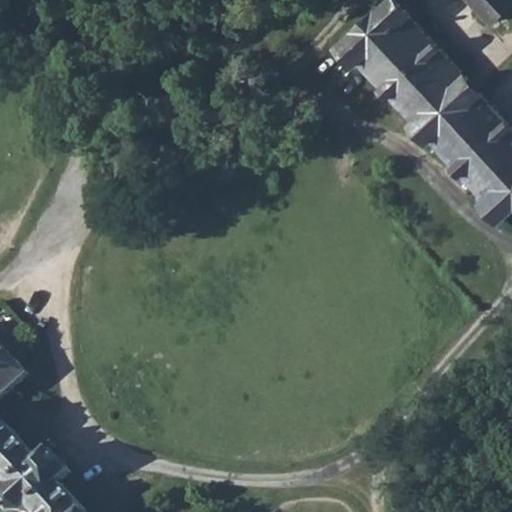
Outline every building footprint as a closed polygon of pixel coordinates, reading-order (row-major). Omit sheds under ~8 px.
[(419,124),(471,77),(402,0),(392,0),(345,42),(419,124)] [(511,0),(480,0),(498,20),(511,7),(511,0)] [(425,131),(477,84),(471,77),(419,124),(425,131)] [(483,91),(477,84),(425,131),(431,137),(483,91)] [(505,220),(511,213),(511,123),(483,91),(431,137),(505,220)] [(87,511),(83,507),(63,485),(76,475),(57,453),(44,463),(0,414),(0,406),(32,377),(0,342),(0,468),(13,483),(7,502),(17,511),(32,511),(37,509),(40,511),(87,511)]
